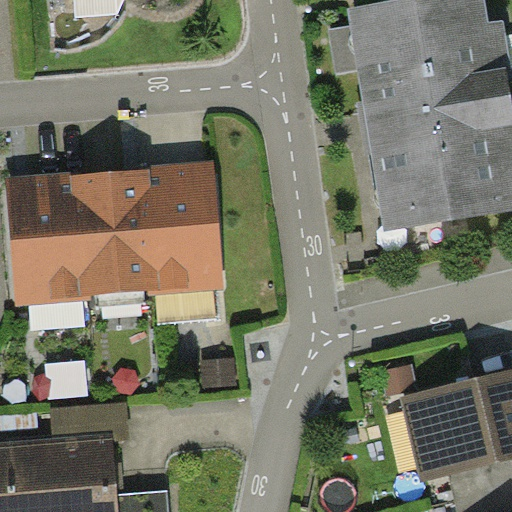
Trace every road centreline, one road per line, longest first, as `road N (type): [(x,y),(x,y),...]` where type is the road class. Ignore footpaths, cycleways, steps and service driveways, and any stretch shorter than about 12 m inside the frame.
road 1 (residential): [(274,84),(0,106)]
road 2 (residential): [(322,342),(287,117),(274,84)]
road 3 (residential): [(511,296),(322,342)]
road 4 (residential): [(322,342),(290,406),(265,511)]
